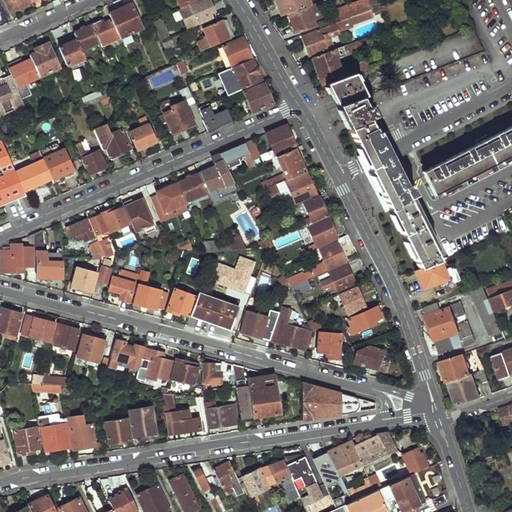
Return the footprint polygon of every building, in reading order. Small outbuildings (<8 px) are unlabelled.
[(6,0),(11,11),(31,2),(30,0),(6,0)] [(187,28),(212,18),(206,5),(210,4),(208,0),(202,0),(179,10),(187,28)] [(312,5),(309,0),(274,0),(281,17),(302,9),(312,5)] [(338,2),(337,0),(324,0),(312,5),(302,9),(303,10),(288,16),(295,33),(310,27),(305,15),(338,2)] [(366,0),(337,11),(338,15),(329,18),(332,24),(334,24),(349,18),(355,16),(370,10),(368,4),(366,0)] [(122,37),(141,29),(131,4),(108,14),(111,20),(117,33),(121,42),(123,41),(122,37)] [(370,10),(355,16),(357,22),(372,16),(370,10)] [(357,22),(355,16),(349,18),(351,24),(357,22)] [(162,42),(168,39),(160,18),(153,21),(162,42)] [(309,57),(326,50),(332,48),(329,38),(339,34),(338,31),(352,26),(351,24),(349,18),(334,24),(318,30),(319,32),(302,38),(309,57)] [(99,42),(117,33),(111,20),(101,25),(100,23),(92,25),(99,42)] [(200,52),(229,38),(221,20),(202,29),(205,37),(195,41),(200,52)] [(84,53),(101,45),(99,42),(92,25),(73,34),(75,39),(80,50),(82,49),(84,53)] [(166,51),(189,40),(186,31),(168,39),(162,42),(166,51)] [(300,43),(298,37),(284,42),(287,47),(300,43)] [(231,66),(250,57),(242,38),(222,46),(231,66)] [(369,45),(366,38),(350,44),(352,48),(355,47),(356,50),(369,45)] [(67,66),(84,59),(80,50),(75,39),(58,48),(67,66)] [(38,76),(56,68),(45,44),(37,47),(39,50),(29,55),(31,59),(38,76)] [(347,52),(345,46),(333,50),(327,53),(311,58),(322,86),(326,85),(350,76),(341,54),(347,52)] [(16,86),(38,76),(31,59),(8,68),(11,74),(16,86)] [(261,80),(262,80),(251,59),(232,68),(240,89),(243,88),(261,80)] [(377,65),(374,59),(362,64),(365,70),(377,65)] [(182,75),(187,72),(183,61),(177,63),(182,75)] [(370,95),(361,71),(350,76),(326,85),(337,107),(361,98),(370,95)] [(0,115),(24,105),(16,86),(11,74),(3,78),(5,84),(0,85),(0,115)] [(252,112),(273,104),(264,83),(263,83),(261,80),(243,88),(244,92),(247,101),(245,102),(248,110),(251,108),(252,112)] [(99,97),(101,96),(99,92),(81,99),(83,104),(99,97)] [(103,104),(113,100),(110,92),(101,96),(99,97),(103,104)] [(366,108),(361,98),(337,107),(349,130),(369,122),(368,120),(375,116),(370,106),(366,108)] [(172,134),(194,124),(184,100),(175,104),(168,101),(161,103),(161,107),(172,134)] [(222,126),(232,121),(228,111),(214,116),(208,104),(198,109),(207,132),(222,126)] [(139,150),(157,143),(144,113),(138,116),(142,127),(130,131),(139,150)] [(393,171),(369,122),(349,130),(419,269),(439,261),(429,242),(435,239),(433,233),(427,236),(415,215),(422,212),(419,207),(413,210),(407,199),(415,195),(409,184),(402,188),(396,176),(403,173),(400,168),(393,171)] [(112,161),(134,152),(123,129),(111,134),(107,124),(93,130),(102,150),(106,148),(112,161)] [(275,155),(295,147),(286,125),(266,134),(273,150),(270,151),(273,158),(276,157),(275,155)] [(511,154),(511,125),(502,131),(499,125),(490,129),(494,135),(471,146),(468,140),(460,144),(463,150),(444,160),(441,154),(421,164),(424,170),(422,171),(433,194),(511,154)] [(14,168),(11,163),(3,144),(1,139),(0,139),(0,202),(1,206),(26,195),(24,191),(14,168)] [(255,166),(261,163),(251,140),(245,143),(255,166)] [(11,163),(18,160),(10,142),(3,144),(11,163)] [(255,166),(245,143),(233,148),(220,153),(223,160),(225,164),(244,156),(249,168),(255,166)] [(90,175),(107,167),(100,150),(87,156),(82,146),(78,148),(90,175)] [(305,172),(305,171),(295,148),(276,157),(273,158),(272,159),(275,167),(280,166),(284,174),(287,181),(305,172)] [(64,179),(74,174),(73,171),(70,165),(62,149),(42,159),(42,160),(51,180),(52,180),(62,176),(64,179)] [(24,191),(51,180),(42,160),(18,170),(16,167),(14,168),(24,191)] [(226,185),(234,182),(225,164),(223,160),(215,163),(216,166),(200,173),(208,191),(216,187),(221,197),(230,193),(226,185)] [(281,182),(273,185),(269,187),(264,189),(265,192),(267,191),(269,197),(281,191),(282,191),(282,192),(287,193),(290,192),(291,194),(295,202),(315,193),(306,172),(305,172),(287,181),(285,181),(285,180),(281,182)] [(185,202),(209,193),(208,191),(200,173),(177,183),(185,202)] [(273,185),(281,182),(278,176),(266,181),(269,187),(273,185)] [(186,202),(185,202),(177,183),(176,180),(155,189),(157,194),(150,197),(161,222),(188,210),(186,202)] [(306,225),(327,216),(318,195),(318,194),(302,201),(303,202),(296,205),(297,207),(304,204),(311,220),(306,222),(306,225)] [(135,233),(154,225),(142,198),(124,205),(135,233)] [(109,232),(129,224),(122,208),(114,211),(113,208),(101,213),(109,232)] [(104,236),(109,234),(100,214),(89,219),(96,236),(103,233),(104,236)] [(317,247),(337,237),(327,216),(306,225),(315,245),(303,252),(304,254),(317,248),(317,247)] [(91,241),(95,239),(87,220),(68,228),(71,237),(76,234),(78,237),(83,235),(85,240),(90,239),(91,241)] [(37,277),(62,278),(62,255),(46,255),(46,251),(43,251),(41,231),(34,234),(35,247),(35,256),(37,256),(37,277)] [(22,266),(33,266),(33,248),(35,247),(34,234),(29,236),(30,247),(25,247),(24,243),(18,243),(12,244),(11,249),(1,250),(1,272),(22,272),(22,266)] [(246,249),(248,249),(241,234),(228,240),(230,245),(232,250),(246,249)] [(345,261),(340,247),(349,243),(345,236),(332,241),(333,244),(319,250),(323,258),(320,259),(321,264),(325,262),(326,265),(313,271),(312,269),(302,272),(306,280),(328,270),(328,268),(345,261)] [(262,247),(269,247),(267,243),(265,239),(260,242),(262,247)] [(228,240),(202,242),(206,252),(214,252),(232,250),(230,245),(228,240)] [(103,253),(108,252),(104,243),(103,243),(102,241),(98,242),(103,253)] [(92,254),(103,253),(98,242),(90,245),(92,254)] [(450,284),(440,260),(439,261),(419,269),(415,271),(423,289),(436,283),(438,288),(450,284)] [(334,291),(355,283),(347,264),(323,274),(324,277),(330,273),(336,286),(333,287),(334,291)] [(93,292),(97,273),(80,269),(81,266),(78,265),(77,267),(76,267),(71,289),(83,292),(84,290),(93,292)] [(112,268),(100,265),(96,281),(108,284),(112,268)] [(34,269),(25,270),(26,280),(34,279),(34,269)] [(129,302),(135,283),(132,282),(134,274),(121,270),(118,279),(112,277),(109,290),(120,293),(119,299),(129,302)] [(290,287),(306,280),(302,272),(286,279),(289,285),(290,287)] [(163,308),(168,293),(145,287),(147,281),(141,279),(135,304),(156,309),(156,307),(163,308)] [(511,304),(511,281),(488,289),(496,310),(511,304)] [(502,332),(483,285),(471,289),(490,336),(502,332)] [(345,314),(365,306),(357,287),(340,294),(346,309),(344,310),(345,314)] [(180,312),(189,315),(196,296),(175,289),(167,310),(179,315),(180,312)] [(230,329),(238,307),(199,293),(191,315),(230,329)] [(465,316),(461,303),(449,307),(450,309),(441,311),(438,302),(424,308),(440,354),(453,349),(463,346),(474,342),(468,322),(456,326),(454,319),(465,316)] [(296,321),(287,318),(290,308),(282,306),(278,316),(277,317),(279,317),(271,341),(306,350),(312,331),(307,321),(303,320),(302,323),(303,323),(303,329),(297,328),(297,325),(295,325),(296,321)] [(373,321),(381,317),(377,307),(347,319),(350,325),(347,326),(350,334),(373,323),(373,321)] [(3,333),(15,336),(21,315),(0,309),(0,335),(2,336),(3,333)] [(262,338),(268,317),(247,311),(240,333),(262,338)] [(22,335),(50,343),(55,325),(26,317),(22,335)] [(54,346),(74,351),(80,328),(72,326),(72,328),(59,325),(54,346)] [(326,357),(339,359),(341,333),(318,332),(317,353),(325,353),(326,357)] [(77,357),(98,362),(102,350),(103,350),(105,341),(83,335),(77,357)] [(124,366),(138,369),(143,348),(115,341),(110,360),(108,367),(117,369),(119,361),(125,362),(124,366)] [(385,371),(388,362),(382,360),(384,351),(385,350),(369,346),(356,351),(353,363),(385,371)] [(142,359),(136,384),(154,387),(155,382),(162,384),(163,379),(168,381),(172,363),(161,359),(162,353),(146,349),(143,360),(142,359)] [(485,369),(479,349),(472,351),(479,371),(485,369)] [(511,350),(493,357),(501,380),(511,376),(510,371),(511,369),(511,350)] [(391,353),(384,351),(382,360),(388,362),(391,353)] [(470,374),(463,355),(441,361),(447,382),(470,374)] [(199,365),(177,360),(173,380),(195,385),(199,365)] [(214,385),(221,385),(221,365),(204,365),(204,387),(207,387),(208,382),(213,382),(214,385)] [(243,419),(280,413),(278,399),(266,401),(261,376),(245,379),(243,367),(234,365),(243,419)] [(489,381),(485,369),(479,371),(470,374),(447,382),(455,406),(480,398),(473,377),(479,375),(482,383),(489,381)] [(67,387),(69,379),(50,377),(50,374),(46,373),(45,376),(43,385),(61,386),(67,387)] [(37,384),(43,385),(45,376),(39,374),(37,384)] [(278,399),(273,375),(261,376),(266,401),(278,399)] [(375,409),(375,403),(313,386),(302,383),(301,421),(375,409)] [(61,386),(43,385),(37,384),(33,384),(34,392),(63,393),(61,386)] [(170,434),(201,429),(199,419),(191,420),(190,410),(177,412),(174,394),(162,393),(165,409),(166,409),(170,434)] [(69,447),(65,422),(67,422),(67,417),(59,418),(56,402),(44,404),(46,415),(38,417),(40,427),(40,428),(41,428),(45,451),(69,447)] [(210,428),(238,423),(235,405),(218,408),(216,402),(206,404),(210,428)] [(511,421),(511,407),(511,406),(500,410),(505,425),(511,421)] [(143,439),(157,436),(152,408),(130,411),(134,437),(142,435),(143,439)] [(74,450),(95,446),(91,425),(78,427),(76,416),(67,417),(67,422),(69,430),(70,429),(74,450)] [(109,444),(131,440),(128,420),(106,423),(109,444)] [(19,454),(44,451),(40,428),(40,427),(15,431),(19,454)] [(0,433),(0,432),(0,464),(9,462),(0,433)] [(397,450),(389,432),(377,434),(378,436),(355,447),(352,442),(340,447),(327,453),(338,477),(397,450)] [(401,455),(410,475),(413,474),(427,467),(421,453),(418,455),(415,448),(401,455)] [(338,477),(327,453),(326,450),(313,457),(326,485),(339,479),(338,477)] [(304,506),(322,498),(304,457),(300,459),(298,456),(287,458),(284,459),(294,483),(304,506)] [(286,487),(294,483),(284,459),(261,469),(269,485),(283,480),(286,487)] [(226,495),(234,492),(236,497),(244,493),(242,488),(230,461),(214,469),(226,495)] [(215,511),(220,511),(202,469),(193,473),(202,492),(205,491),(215,511)] [(251,496),(270,488),(269,485),(261,469),(242,477),(251,496)] [(418,485),(413,474),(410,475),(381,488),(379,489),(384,501),(393,498),(400,511),(399,511),(415,511),(414,508),(424,503),(425,500),(425,499),(418,485)] [(193,511),(199,509),(184,476),(170,482),(184,511),(193,511)] [(353,489),(347,491),(352,502),(377,491),(379,489),(381,488),(378,481),(354,491),(353,489)] [(424,482),(418,485),(425,499),(431,497),(424,482)] [(144,511),(164,511),(169,510),(157,486),(137,496),(144,511)] [(114,511),(135,511),(136,511),(126,491),(109,499),(113,509),(114,511)] [(254,495),(256,503),(272,499),(269,491),(254,495)] [(386,511),(377,491),(352,502),(345,505),(347,511),(386,511)] [(31,511),(55,511),(47,497),(28,506),(31,511)] [(318,511),(321,511),(330,508),(324,498),(314,503),(318,511)] [(79,511),(75,501),(59,509),(60,511),(79,511)]
